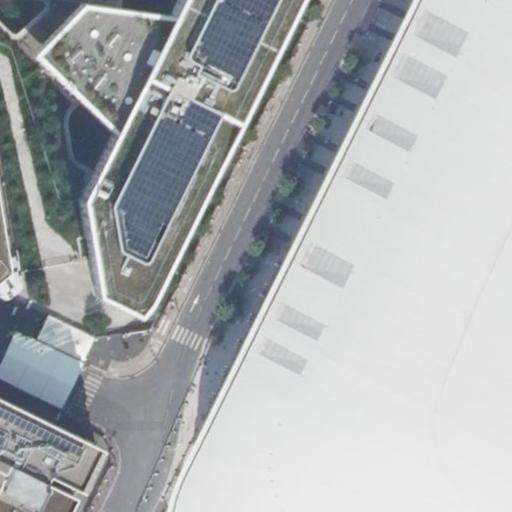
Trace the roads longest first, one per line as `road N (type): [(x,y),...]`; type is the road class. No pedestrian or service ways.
road 1 (motorway): [(497,0),(203,321),(63,410),(0,428)]
road 2 (tertiary): [(151,420),(360,0)]
road 3 (secondary): [(0,345),(151,420)]
